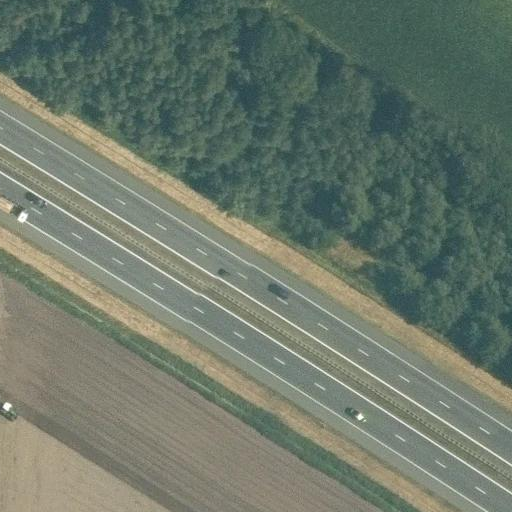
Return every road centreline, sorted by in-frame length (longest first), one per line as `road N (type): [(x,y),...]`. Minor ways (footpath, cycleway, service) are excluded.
road 1 (motorway): [(511,453),(255,283),(0,129)]
road 2 (motorway): [(0,191),(232,331),(503,511)]
